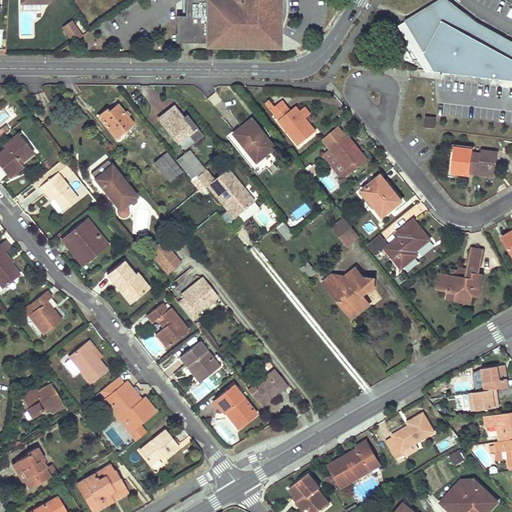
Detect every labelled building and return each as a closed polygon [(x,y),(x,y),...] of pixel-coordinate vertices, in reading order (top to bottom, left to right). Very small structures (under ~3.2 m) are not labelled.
[(176,15),(175,42),(211,43),(273,46),(274,32),(279,32),(280,29),(282,27),(283,24),(284,18),(285,15),(285,12),(285,9),(285,7),(285,3),(285,0),(284,0),(241,0),(241,3),(233,3),(232,0),(184,0),(184,15),(176,15)] [(511,42),(476,23),(445,0),(441,0),(405,22),(435,73),(448,74),(449,74),(455,64),(480,78),(496,79),(511,81),(511,42)] [(61,28),(70,43),(81,36),(71,21),(61,28)] [(480,78),(455,64),(449,74),(455,75),(480,78)] [(295,106),(292,108),(290,110),(282,100),(274,107),(267,99),(264,102),(298,144),(314,130),(305,118),(299,111),(295,106)] [(130,114),(129,113),(127,111),(126,112),(119,104),(107,113),(105,111),(99,116),(116,137),(134,123),(128,116),(130,114)] [(309,114),(304,107),(299,111),(305,118),(309,114)] [(193,130),(185,121),(177,111),(172,114),(169,110),(159,119),(178,143),(193,130)] [(434,128),(436,118),(427,117),(425,127),(434,128)] [(234,133),(257,161),(269,151),(274,147),(251,119),(234,133)] [(33,151),(25,141),(18,132),(4,143),(7,147),(0,151),(0,166),(7,176),(22,165),(19,161),(33,151)] [(360,153),(356,149),(353,145),(354,144),(346,135),(328,149),(329,150),(323,155),(341,178),(347,173),(348,174),(367,158),(362,151),(360,153)] [(490,172),(490,168),(491,164),(494,164),(496,152),(481,150),(481,153),(471,152),(471,149),(454,146),(451,169),(459,170),(459,173),(470,174),(470,168),(476,169),(475,170),(490,172)] [(275,160),(281,155),(274,147),(269,151),(275,160)] [(189,150),(177,161),(192,180),(205,169),(189,150)] [(171,182),(177,177),(183,172),(167,153),(155,163),(171,182)] [(63,209),(77,198),(57,172),(67,164),(63,158),(37,179),(41,184),(40,185),(51,199),(53,197),(55,196),(59,201),(58,202),(63,209)] [(95,177),(118,207),(117,208),(117,209),(117,210),(117,211),(117,212),(118,213),(119,214),(119,215),(120,215),(121,216),(122,216),(123,216),(124,216),(125,216),(125,215),(126,215),(127,214),(128,213),(128,212),(129,211),(129,210),(129,209),(129,208),(128,207),(128,206),(127,206),(127,205),(126,205),(126,204),(125,204),(136,196),(112,164),(95,177)] [(492,177),(493,172),(494,164),(491,164),(490,168),(490,172),(475,170),(476,169),(470,168),(470,174),(492,177)] [(314,166),(307,169),(311,178),(318,174),(314,166)] [(205,169),(192,180),(200,190),(207,184),(221,200),(225,197),(238,214),(255,201),(245,188),(228,167),(213,179),(205,169)] [(363,189),(362,190),(376,208),(384,217),(403,202),(397,195),(396,196),(395,197),(388,188),(389,187),(381,177),(379,178),(371,169),(357,180),(363,189)] [(396,196),(389,187),(388,188),(395,197),(396,196)] [(376,208),(362,190),(359,192),(373,210),(376,208)] [(225,197),(221,200),(234,217),(238,214),(225,197)] [(360,236),(344,217),(331,228),(347,247),(360,236)] [(86,261),(97,253),(107,245),(87,219),(61,239),(69,248),(73,245),(86,261)] [(414,251),(421,245),(428,239),(412,219),(397,232),(400,235),(389,244),(380,233),(366,244),(374,255),(384,247),(401,267),(417,254),(414,251)] [(293,236),(284,223),(276,229),(286,242),(293,236)] [(511,230),(501,237),(511,255),(511,230)] [(0,289),(5,286),(20,274),(11,263),(3,253),(5,251),(10,247),(5,240),(0,243),(0,289)] [(154,256),(167,246),(163,241),(151,252),(154,256)] [(430,243),(417,253),(420,257),(433,247),(430,243)] [(73,245),(69,248),(82,265),(86,261),(73,245)] [(168,273),(174,268),(180,263),(167,246),(154,256),(168,273)] [(464,298),(463,299),(463,300),(471,301),(472,293),(477,294),(481,272),(477,272),(478,263),(481,264),(483,249),(470,246),(466,270),(450,268),(449,274),(439,272),(437,289),(447,291),(447,289),(456,291),(455,296),(464,298)] [(13,261),(5,251),(3,253),(11,263),(13,261)] [(149,288),(143,280),(136,272),(133,274),(123,261),(107,274),(118,288),(122,285),(134,299),(149,288)] [(300,269),(308,278),(315,272),(308,263),(300,269)] [(355,311),(355,310),(356,304),(365,298),(360,292),(363,290),(374,290),(375,279),(364,279),(355,269),(345,277),(332,275),(322,282),(349,315),(355,311)] [(182,296),(176,301),(191,319),(197,315),(195,312),(217,294),(201,275),(180,293),(182,296)] [(122,285),(118,288),(130,303),(134,299),(122,285)] [(446,297),(455,299),(463,300),(463,299),(464,298),(455,296),(456,291),(447,289),(447,291),(446,297)] [(47,300),(49,298),(52,297),(47,290),(29,304),(21,311),(25,317),(29,314),(44,333),(62,320),(47,300)] [(352,319),(370,304),(365,298),(356,304),(355,310),(355,311),(349,315),(352,319)] [(166,348),(177,339),(188,330),(170,307),(167,310),(161,302),(145,315),(151,323),(156,319),(162,327),(157,330),(154,333),(166,348)] [(156,319),(151,323),(157,330),(162,327),(156,319)] [(91,350),(92,349),(94,347),(88,340),(68,356),(90,383),(107,370),(91,350)] [(201,379),(210,372),(218,365),(199,341),(179,356),(186,365),(189,363),(201,379)] [(189,363),(186,365),(199,381),(201,379),(189,363)] [(485,389),(491,388),(497,388),(509,386),(508,377),(506,364),(498,366),(481,368),(483,380),(485,389)] [(259,392),(253,397),(262,408),(268,403),(267,401),(277,393),(275,391),(285,383),(275,371),(255,387),(259,392)] [(145,396),(142,398),(140,400),(137,397),(139,395),(127,380),(124,382),(119,376),(104,388),(109,394),(103,399),(118,418),(121,415),(133,429),(156,411),(145,396)] [(285,383),(275,391),(277,393),(287,385),(285,383)] [(61,400),(55,392),(49,384),(38,391),(35,385),(19,394),(22,400),(32,417),(49,407),(61,400)] [(242,426),(249,420),(256,415),(232,385),(215,399),(225,411),(228,409),(242,426)] [(497,388),(491,388),(485,389),(473,391),(475,399),(470,400),(471,410),(499,406),(498,395),(497,388)] [(465,394),(458,395),(459,403),(466,402),(465,394)] [(52,413),(64,406),(61,400),(49,407),(52,413)] [(228,409),(225,411),(238,429),(242,426),(228,409)] [(499,440),(511,438),(511,430),(511,431),(510,423),(511,422),(511,411),(485,416),(486,427),(497,425),(501,424),(502,431),(498,431),(499,440)] [(121,415),(118,418),(130,432),(133,429),(121,415)] [(410,424),(411,426),(412,427),(410,429),(408,426),(393,435),(394,437),(387,441),(398,459),(405,455),(404,453),(417,446),(437,434),(425,415),(410,424)] [(161,453),(163,455),(165,457),(179,446),(165,429),(139,450),(151,464),(158,459),(156,457),(161,453)] [(511,438),(499,440),(494,441),(494,445),(489,446),(490,452),(494,451),(496,451),(502,450),(506,450),(507,458),(511,456),(511,438)] [(366,439),(355,445),(357,449),(350,453),(352,457),(349,459),(346,455),(329,465),(342,487),(372,470),(367,463),(376,457),(368,443),(366,439)] [(407,459),(420,452),(417,446),(404,453),(405,455),(407,459)] [(44,469),(42,466),(41,463),(45,460),(37,447),(27,453),(28,454),(16,461),(26,478),(22,480),(28,489),(52,476),(46,467),(44,469)] [(458,450),(450,455),(457,466),(465,461),(458,450)] [(503,459),(502,450),(496,451),(494,451),(495,461),(503,459)] [(367,463),(372,470),(380,465),(376,457),(367,463)] [(11,464),(21,481),(22,480),(26,478),(16,461),(11,464)] [(57,473),(51,464),(46,467),(52,476),(57,473)] [(110,464),(101,470),(95,473),(98,479),(105,475),(102,471),(111,466),(110,464)] [(123,484),(119,477),(115,470),(113,471),(111,466),(102,471),(105,475),(98,479),(95,473),(85,479),(89,486),(81,490),(93,511),(103,505),(100,500),(102,499),(103,501),(111,497),(107,489),(111,487),(112,490),(123,484)] [(308,508),(311,511),(319,511),(330,505),(318,489),(320,488),(309,473),(289,488),(296,497),(298,495),(301,499),(298,501),(304,510),(308,508)] [(89,486),(85,479),(77,483),(81,490),(89,486)] [(482,511),(487,511),(492,508),(498,501),(474,479),(471,483),(468,486),(465,483),(461,480),(440,503),(450,511),(453,510),(456,507),(461,511),(466,511),(470,508),(474,504),(482,511)] [(113,501),(128,492),(123,484),(112,490),(111,487),(107,489),(111,497),(113,501)] [(67,511),(58,495),(55,497),(53,493),(45,498),(47,501),(28,511),(67,511)] [(414,511),(404,503),(396,511),(414,511)]
